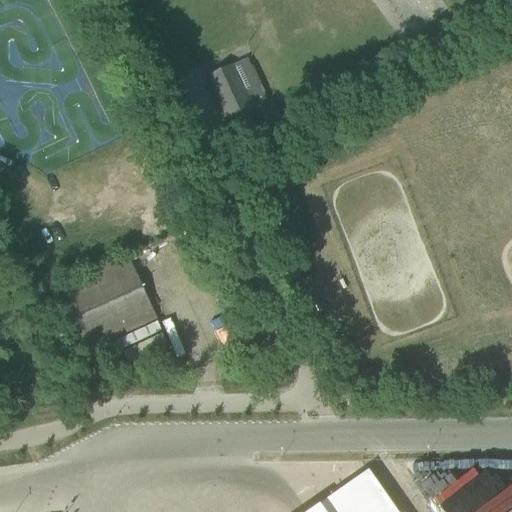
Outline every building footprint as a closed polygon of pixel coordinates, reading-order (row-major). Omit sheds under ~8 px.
[(206,77),(227,123),(252,111),(252,110),(266,103),(246,60),(231,67),(231,66),(206,77)] [(53,291),(83,354),(157,319),(127,256),(53,291)] [(300,281),(314,311),(331,303),(316,273),(300,281)] [(317,331),(326,349),(337,344),(328,326),(317,331)] [(395,511),(367,471),(309,511),(395,511)] [(428,507),(431,511),(511,511),(511,472),(511,473),(478,494),(470,481),(454,491),(448,482),(431,493),(436,502),(428,507)]
